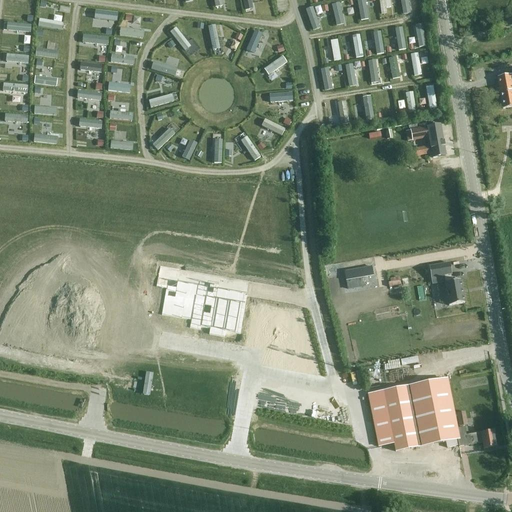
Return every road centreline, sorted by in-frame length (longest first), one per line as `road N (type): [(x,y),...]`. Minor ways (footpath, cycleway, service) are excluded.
road 1 (unclassified): [(511,397),(440,0)]
road 2 (tertiary): [(0,416),(370,481)]
road 3 (tertiary): [(511,500),(370,481)]
